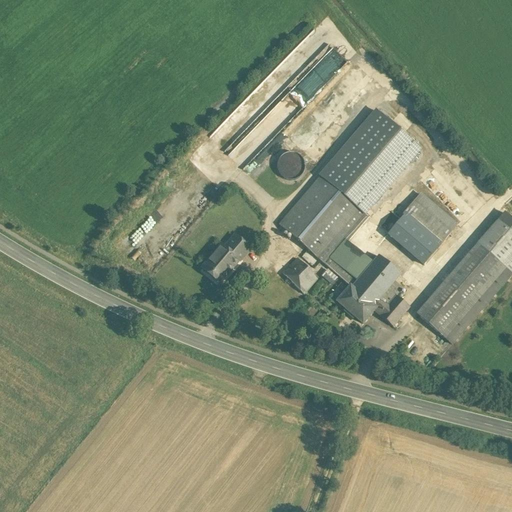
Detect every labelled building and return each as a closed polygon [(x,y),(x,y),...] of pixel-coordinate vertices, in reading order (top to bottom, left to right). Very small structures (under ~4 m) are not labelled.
[(312,94),(347,60),(336,49),(306,78),(312,84),(307,89),(312,94)] [(321,175),(321,176),(322,176),(360,208),(365,213),(420,149),(376,111),(321,175)] [(281,156),(278,162),(277,168),(280,174),(285,179),(291,180),(298,178),(302,174),(305,167),(304,161),(300,156),(294,153),(287,153),(281,156)] [(322,176),(321,176),(279,225),(317,257),(360,208),(322,176)] [(457,225),(421,194),(414,202),(451,234),(457,225)] [(464,206),(466,208),(461,214),(467,219),(481,203),(473,196),(464,206)] [(451,234),(414,202),(403,215),(440,247),(451,234)] [(160,207),(137,229),(142,234),(165,212),(160,207)] [(360,208),(317,257),(325,264),(331,258),(345,241),(367,215),(365,213),(360,208)] [(511,220),(505,214),(498,222),(511,234),(511,220)] [(440,247),(403,215),(388,233),(425,265),(440,247)] [(511,274),(511,234),(498,222),(417,314),(452,344),(511,274)] [(128,253),(138,240),(129,234),(120,247),(128,253)] [(250,249),(235,236),(225,248),(239,261),(239,262),(250,249)] [(373,263),(345,241),(331,258),(358,281),(373,263)] [(222,246),(203,267),(211,274),(213,274),(221,281),(239,261),(225,248),(222,246)] [(358,281),(352,288),(373,306),(394,281),(400,274),(379,256),(373,263),(358,281)] [(312,273),(297,258),(283,273),(304,294),(318,279),(311,274),(312,273)] [(358,281),(331,258),(325,264),(350,287),(350,286),(352,288),(358,281)] [(394,281),(373,306),(376,308),(374,311),(379,315),(396,296),(397,296),(403,289),(394,281)] [(352,288),(350,286),(350,287),(337,302),(363,324),(374,311),(376,308),(373,306),(352,288)] [(396,296),(379,315),(393,327),(410,308),(397,296),(396,296)]
